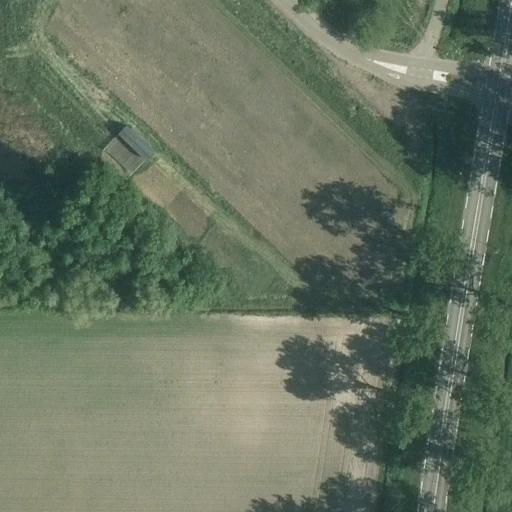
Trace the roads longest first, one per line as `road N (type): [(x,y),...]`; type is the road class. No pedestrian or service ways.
road 1 (primary): [(430,511),(496,97)]
road 2 (unclassified): [(419,72),(342,46),(286,0)]
